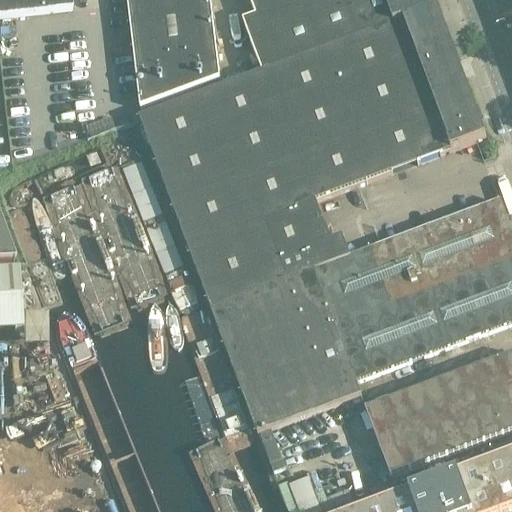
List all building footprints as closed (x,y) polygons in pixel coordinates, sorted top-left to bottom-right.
[(70,0),(0,0),(0,21),(72,12),(70,0)] [(210,0),(126,0),(140,111),(220,82),(210,0)] [(244,24),(262,75),(399,24),(437,10),(432,0),(249,0),(257,19),(244,24)] [(437,10),(399,24),(448,155),(485,141),(437,10)] [(262,75),(263,76),(312,206),(448,155),(399,24),(262,75)] [(263,76),(140,122),(211,312),(315,274),(334,266),(312,206),(263,76)] [(334,266),(315,274),(356,386),(511,327),(511,235),(500,204),(334,266)] [(0,266),(16,265),(0,223),(0,266)] [(18,274),(0,274),(0,334),(21,334),(18,274)] [(315,274),(211,312),(258,437),(267,434),(269,433),(342,405),(361,398),(356,386),(315,274)] [(44,318),(20,319),(21,334),(21,349),(41,348),(44,334),(44,318)] [(511,358),(366,412),(391,479),(511,434),(511,358)] [(267,434),(258,437),(272,475),(283,471),(269,433),(267,434)] [(511,456),(360,511),(508,511),(511,511),(511,456)] [(318,511),(307,481),(289,488),(297,511),(318,511)]
